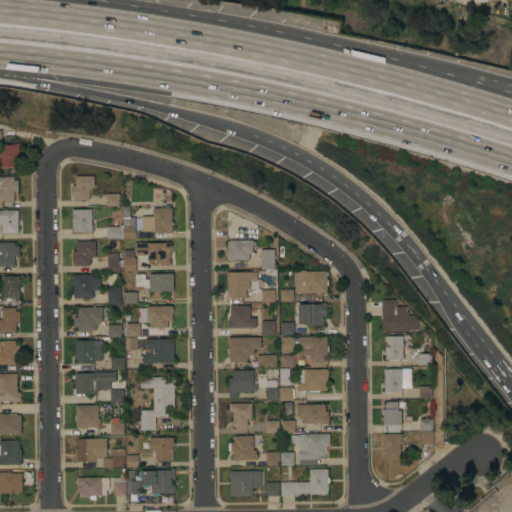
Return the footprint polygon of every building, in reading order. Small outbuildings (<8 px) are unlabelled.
[(18,167),(14,167),(14,169),(0,169),(0,143),(17,143),(18,167)] [(93,176),(93,188),(90,188),(90,191),(88,191),(88,200),(75,200),(75,196),(71,196),(71,186),(75,186),(75,176),(93,176)] [(0,177),(13,177),(13,180),(17,180),(17,191),(13,191),(13,201),(1,201),(1,207),(0,207),(0,177)] [(118,193),(118,206),(105,206),(105,193),(118,193)] [(121,206),(128,206),(128,217),(134,217),(134,226),(135,238),(122,238),(122,227),(121,227),(121,206)] [(140,216),(151,216),(151,208),(170,208),(170,216),(171,216),(171,233),(165,233),(152,233),(152,231),(140,231),(140,216)] [(90,209),(91,232),(72,232),(72,229),(71,229),(71,209),(90,209)] [(0,210),(17,210),(17,233),(0,233),(0,210)] [(118,238),(106,238),(106,226),(118,226),(118,238)] [(225,260),(225,249),(226,249),(226,241),(228,241),(228,240),(251,240),(251,242),(254,242),(255,245),(251,245),(251,253),(248,253),(248,260),(225,260)] [(94,241),(94,257),(89,257),(89,265),(76,265),(76,262),(71,262),(71,251),(75,251),(75,241),(94,241)] [(0,242),(13,242),(13,246),(17,246),(18,256),(13,256),(13,266),(0,266),(0,242)] [(134,243),(170,242),(170,244),(171,245),(171,249),(170,251),(170,253),(169,253),(169,258),(169,264),(158,264),(158,262),(156,262),(156,261),(146,261),(146,254),(134,254),(134,243)] [(259,249),(273,249),(273,269),(259,269),(259,249)] [(106,253),(117,253),(117,259),(122,259),(122,258),(122,250),(132,250),(132,258),(135,258),(135,271),(106,271),(106,253)] [(294,293),(293,285),(292,270),(305,270),(305,271),(325,271),(325,280),(327,280),(327,286),(325,286),(326,292),(294,293)] [(245,272),(245,271),(256,271),(256,289),(244,289),(244,285),(241,285),(241,294),(244,294),(244,297),(242,297),(242,298),(230,298),(230,294),(227,294),(227,281),(226,281),(226,272),(245,272)] [(172,291),(148,291),(148,288),(142,288),(142,286),(134,286),(134,274),(144,274),(144,279),(148,279),(148,274),(172,273),(172,291)] [(91,274),(91,278),(99,278),(99,290),(91,290),(92,293),(106,293),(106,287),(119,287),(120,304),(106,304),(92,304),(92,297),(72,298),(72,275),(91,274)] [(1,276),(17,276),(18,298),(1,298),(1,276)] [(273,302),(260,302),(260,289),(273,289),(273,302)] [(279,289),(292,289),(292,301),(279,301),(279,289)] [(136,292),(136,303),(122,303),(122,292),(136,292)] [(380,300),(395,299),(395,307),(405,306),(405,311),(407,311),(407,315),(412,315),(412,319),(416,319),(416,329),(408,330),(408,331),(381,331),(380,300)] [(297,304),(320,304),(320,303),(325,303),(326,314),(321,314),(321,325),(303,326),(303,324),(297,324),(297,304)] [(226,328),(226,320),(227,320),(227,317),(229,317),(229,305),(238,305),(238,306),(249,305),(249,318),(255,318),(255,328),(226,328)] [(171,306),(171,308),(172,308),(172,313),(171,313),(171,321),(167,321),(167,327),(160,327),(160,329),(157,329),(157,328),(148,328),(148,322),(137,322),(137,308),(146,308),(146,306),(171,306)] [(0,308),(14,307),(14,311),(19,311),(19,322),(14,322),(15,332),(0,332),(0,319),(1,319),(0,308)] [(101,322),(97,322),(97,324),(95,324),(95,331),(77,331),(77,327),(72,327),(72,317),(76,317),(76,307),(101,307),(101,322)] [(274,334),(260,335),(260,321),(274,321),(274,334)] [(292,334),(279,334),(279,322),(292,322),(292,334)] [(173,338),(173,363),(141,363),(141,356),(143,356),(143,349),(136,349),(136,350),(123,350),(123,337),(125,337),(125,323),(138,323),(138,336),(145,336),(145,339),(173,338)] [(120,325),(120,337),(107,337),(107,325),(120,325)] [(325,336),(325,346),(327,346),(327,352),(326,352),(327,355),(325,355),(325,361),(324,361),(324,366),(311,367),(310,361),(309,361),(309,359),(307,359),(307,356),(297,356),(297,337),(325,336)] [(402,359),(384,359),(384,354),(382,354),(382,350),(384,350),(384,342),(383,336),(401,336),(402,359)] [(260,337),(260,349),(253,349),(253,355),(246,355),(246,362),(228,362),(228,357),(227,357),(227,355),(227,354),(226,354),(226,349),(227,349),(227,337),(260,337)] [(293,351),(287,351),(287,353),(285,353),(285,351),(279,352),(279,337),(292,337),(293,351)] [(0,341),(1,341),(14,340),(14,344),(18,344),(18,353),(15,353),(15,364),(0,364),(0,341)] [(92,340),(92,345),(101,345),(101,361),(92,361),(93,363),(75,363),(75,359),(73,359),(73,345),(75,345),(75,340),(92,340)] [(430,353),(430,365),(417,365),(417,354),(430,353)] [(275,354),(275,367),(261,367),(261,355),(275,354)] [(292,355),(293,367),(280,367),(279,355),(292,355)] [(109,357),(121,357),(121,369),(109,370),(109,357)] [(288,382),(289,382),(289,385),(277,385),(277,368),(288,368),(288,382)] [(409,368),(410,388),(400,388),(400,392),(383,392),(383,387),(381,387),(381,383),(383,383),(383,369),(409,368)] [(326,369),(326,372),(327,371),(327,376),(326,376),(327,381),(325,381),(325,390),(296,391),(296,389),(295,389),(295,386),(295,383),(298,383),(298,369),(326,369)] [(252,370),(252,384),(255,384),(255,391),(252,391),(243,391),(243,392),(236,393),(236,398),(228,398),(228,396),(227,396),(227,390),(228,390),(228,378),(231,378),(231,370),(252,370)] [(93,373),(93,372),(115,372),(115,382),(109,382),(109,389),(102,389),(102,390),(95,390),(95,394),(83,394),(83,396),(74,396),(74,394),(72,394),(72,389),(74,389),(73,379),(71,379),(71,375),(74,375),(73,373),(93,373)] [(0,373),(16,373),(16,390),(17,391),(18,392),(20,392),(20,401),(0,401),(0,373)] [(152,388),(139,388),(139,387),(138,377),(173,377),(173,382),(172,382),(172,385),(173,385),(173,388),(173,408),(167,408),(167,416),(154,417),(154,430),(139,430),(139,410),(152,410),(152,388)] [(430,386),(431,398),(418,398),(418,386),(430,386)] [(277,399),(264,399),(264,387),(277,387),(277,399)] [(291,387),(291,399),(277,399),(277,387),(291,387)] [(122,390),(122,402),(109,402),(109,390),(122,390)] [(382,432),(382,425),(382,409),(383,409),(383,404),(385,404),(385,402),(397,401),(397,410),(400,410),(400,432),(382,432)] [(250,403),(250,418),(246,418),(246,424),(247,424),(247,426),(246,426),(246,429),(234,429),(234,426),(231,426),(231,425),(230,425),(230,421),(231,421),(231,411),(228,411),(228,403),(250,403)] [(294,405),(324,404),(324,411),(326,411),(326,416),(328,416),(328,423),(315,423),(315,424),(312,424),(312,423),(303,423),(303,421),(300,421),(300,416),(295,417),(294,405)] [(97,405),(97,418),(98,418),(99,423),(97,423),(97,427),(74,427),(74,421),(73,419),(73,415),(74,414),(74,405),(97,405)] [(0,434),(0,414),(16,414),(16,415),(19,415),(20,434),(0,434)] [(431,430),(418,430),(418,419),(431,418),(431,430)] [(278,433),(264,433),(264,420),(278,420),(278,433)] [(293,433),(280,433),(279,420),(293,420),(293,433)] [(122,422),(122,435),(109,435),(109,422),(122,422)] [(420,444),(419,431),(431,431),(431,444),(420,444)] [(328,446),(325,446),(325,454),(324,454),(324,456),(316,456),(316,466),(298,466),(298,459),(297,459),(297,456),(296,456),(296,453),(297,453),(297,443),(290,444),(290,435),(298,435),(298,434),(302,434),(328,433),(328,446)] [(401,433),(401,443),(399,443),(399,460),(384,460),(384,450),(383,450),(383,447),(382,447),(382,434),(401,433)] [(252,435),(252,450),(254,450),(254,453),(256,453),(256,454),(257,454),(257,458),(256,458),(256,460),(231,460),(231,452),(228,452),(227,450),(227,444),(228,442),(233,442),(233,435),(252,435)] [(172,437),(172,442),(174,442),(174,446),(172,446),(172,461),(154,461),(154,450),(148,450),(148,437),(172,437)] [(105,438),(106,457),(99,457),(99,459),(94,459),(94,462),(93,462),(93,468),(81,468),(81,461),(74,462),(73,448),(76,448),(76,439),(105,438)] [(0,440),(18,440),(18,449),(20,449),(20,465),(0,465),(0,440)] [(124,467),(111,467),(111,468),(102,468),(101,458),(111,458),(111,455),(110,456),(110,449),(123,448),(124,467)] [(264,452),(278,451),(278,465),(264,465),(264,452)] [(292,465),(279,465),(279,452),(292,452),(292,465)] [(137,455),(138,467),(125,467),(125,455),(137,455)] [(511,511),(466,511),(492,488),(491,487),(508,472),(507,470),(511,465),(511,511)] [(308,494),(308,493),(293,493),(293,495),(279,495),(279,482),(292,481),(292,482),(308,482),(307,469),(326,468),(326,477),(328,477),(328,483),(327,483),(327,494),(308,494)] [(174,478),(170,479),(170,485),(173,485),(173,487),(174,487),(174,491),(172,493),(156,493),(156,494),(151,494),(150,490),(141,490),(141,485),(140,485),(140,477),(138,477),(138,471),(140,471),(140,470),(173,470),(174,478)] [(260,470),(260,488),(251,488),(251,490),(252,490),(252,493),(251,493),(251,496),(229,496),(228,471),(260,470)] [(0,472),(9,472),(10,473),(21,473),(21,492),(17,492),(17,493),(0,493),(0,472)] [(101,495),(101,496),(99,496),(97,496),(95,496),(95,499),(88,499),(88,497),(79,497),(79,496),(79,492),(79,488),(78,488),(77,487),(76,487),(76,486),(75,486),(75,477),(100,477),(100,478),(108,478),(108,487),(107,488),(106,490),(105,491),(105,492),(105,494),(105,495),(101,495)] [(112,477),(124,477),(124,482),(124,496),(112,496),(112,477)] [(138,493),(125,493),(125,481),(138,480),(138,493)] [(278,495),(264,496),(264,482),(278,482),(278,495)]
